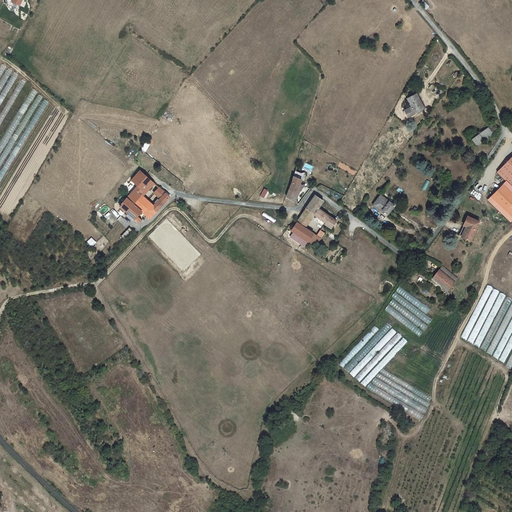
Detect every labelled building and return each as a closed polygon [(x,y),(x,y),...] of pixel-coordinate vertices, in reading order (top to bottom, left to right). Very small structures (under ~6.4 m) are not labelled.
[(0,82),(0,91),(12,71),(8,68),(0,82)] [(0,96),(0,105),(18,75),(14,72),(0,96)] [(0,115),(0,125),(27,80),(23,78),(0,115)] [(0,154),(38,92),(33,89),(0,143),(0,154)] [(432,96),(436,100),(442,94),(438,90),(432,96)] [(409,106),(405,108),(403,109),(406,116),(409,115),(423,108),(416,93),(406,98),(409,106)] [(0,168),(43,97),(39,94),(0,158),(0,168)] [(0,183),(49,102),(44,99),(0,172),(0,183)] [(473,136),(478,142),(496,129),(490,120),(487,123),(488,125),(473,136)] [(400,140),(409,137),(406,131),(397,134),(400,140)] [(506,181),(511,186),(511,157),(498,172),(506,181)] [(134,189),(143,196),(149,188),(151,190),(157,183),(140,169),(130,181),(136,186),(134,189)] [(287,197),(293,200),(298,189),(300,184),(292,181),(287,197)] [(511,186),(506,181),(491,196),(511,216),(511,186)] [(143,196),(144,197),(151,190),(149,188),(143,196)] [(156,212),(170,197),(160,188),(155,194),(160,198),(154,205),(151,208),(156,212)] [(134,189),(126,199),(141,211),(150,219),(156,212),(151,208),(154,205),(144,197),(143,196),(134,189)] [(318,207),(323,201),(319,198),(317,197),(315,195),(314,195),(310,202),(318,207)] [(511,220),(511,216),(491,196),(488,200),(511,222),(511,220)] [(389,215),(394,208),(380,197),(372,208),(381,214),(383,211),(389,215)] [(141,211),(126,199),(119,206),(134,219),(135,218),(137,216),(141,211)] [(313,213),(318,207),(310,202),(306,208),(313,213)] [(313,213),(314,214),(325,222),(324,223),(330,228),(336,220),(318,207),(313,213)] [(314,214),(313,213),(306,208),(305,208),(297,221),(305,227),(314,214)] [(478,220),(467,214),(457,233),(468,238),(478,220)] [(297,221),(292,228),(291,230),(307,241),(313,244),(315,240),(319,242),(325,233),(321,230),(323,227),(320,225),(318,229),(321,230),(317,235),(305,227),(297,221)] [(86,242),(89,247),(96,243),(93,238),(86,242)] [(445,276),(434,267),(428,276),(439,285),(445,276)] [(485,284),(462,338),(481,347),(503,296),(498,293),(499,291),(492,288),(492,287),(485,284)] [(399,286),(395,291),(427,314),(431,309),(399,286)] [(383,311),(420,335),(427,324),(428,325),(433,318),(394,293),(391,297),(393,298),(389,305),(388,304),(383,311)] [(511,299),(511,300),(487,353),(493,355),(511,313),(511,299)] [(374,325),(339,364),(343,368),(353,358),(358,362),(391,326),(387,322),(379,330),(374,325)] [(365,386),(407,342),(402,337),(397,332),(355,377),(365,386)] [(428,405),(383,383),(380,388),(370,383),(366,390),(422,418),(428,405)]
